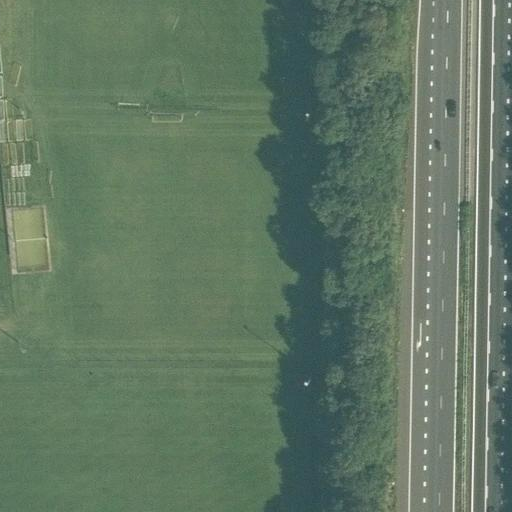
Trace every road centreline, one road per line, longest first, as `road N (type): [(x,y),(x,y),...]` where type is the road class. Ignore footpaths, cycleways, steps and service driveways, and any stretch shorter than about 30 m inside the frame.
road 1 (motorway): [(485,511),(494,0)]
road 2 (motorway): [(447,0),(438,511)]
